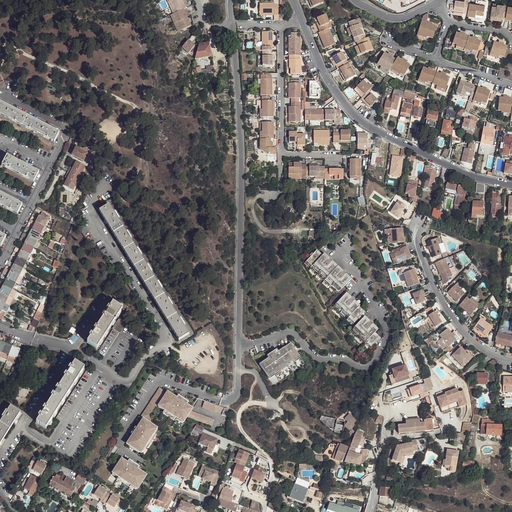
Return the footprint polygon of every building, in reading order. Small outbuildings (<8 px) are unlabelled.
[(174,10),(175,12),(183,9),(184,8),(180,0),(169,0),(170,2),(174,10)] [(470,3),(470,0),(455,0),(456,0),(455,5),(451,4),(450,10),(454,10),(454,11),(463,12),(468,13),(470,3)] [(277,7),(278,5),(274,5),(274,3),(259,3),(259,14),(274,14),(274,15),(278,15),(278,13),(277,7)] [(476,4),(470,3),(468,13),(468,15),(476,16),(476,15),(483,16),(485,6),(476,4)] [(503,17),(505,5),(498,4),(497,6),(493,5),(491,15),(503,17)] [(172,13),(179,30),(190,26),(186,15),(184,16),(184,14),(185,13),(183,9),(175,12),(172,13)] [(170,14),(177,31),(179,30),(172,13),(170,14)] [(328,28),(331,27),(329,22),(328,22),(325,14),(316,18),(318,22),(320,26),(317,27),(319,32),(328,28)] [(353,35),(356,43),(358,43),(361,41),(366,39),(365,35),(363,35),(360,29),(362,28),(358,19),(350,23),(352,28),(350,29),(353,35)] [(418,34),(428,37),(433,38),(437,27),(432,25),(426,23),(422,22),(418,34)] [(319,32),(318,33),(324,48),(334,43),(331,35),(328,28),(319,32)] [(262,51),(271,51),(271,48),(273,48),(273,32),(262,32),(262,46),(262,51)] [(193,33),(188,39),(191,42),(196,36),(193,33)] [(466,47),(469,37),(465,35),(460,34),(456,33),(453,43),(457,44),(466,47)] [(363,45),(359,47),(362,55),(372,50),(369,43),(371,42),(370,37),(366,39),(361,41),(363,45)] [(472,38),(469,37),(466,47),(473,49),(478,51),(481,41),(478,40),(472,38)] [(289,55),(300,55),(300,38),(289,38),(289,55)] [(188,39),(182,46),(188,51),(194,45),(191,42),(188,39)] [(505,57),(508,46),(504,45),(499,43),(494,42),(491,52),(500,55),(505,57)] [(209,45),(197,47),(193,59),(210,57),(209,45)] [(271,56),(271,51),(262,51),(262,66),(273,65),(273,56),(271,56)] [(337,69),(347,63),(341,52),(332,57),(336,64),(335,65),(337,69)] [(382,67),(390,71),(391,70),(392,67),(397,60),(393,57),(388,55),(385,53),(378,64),(382,67)] [(289,55),(288,55),(288,59),(288,68),(290,68),(290,74),(300,75),(300,60),(297,59),(297,56),(300,56),(300,55),(289,55)] [(392,67),(402,73),(405,75),(411,65),(407,63),(402,60),(398,58),(397,60),(392,67)] [(354,75),(347,63),(337,69),(339,74),(341,73),(345,80),(354,75)] [(392,67),(391,70),(400,76),(402,73),(392,67)] [(428,81),(433,83),(437,72),(432,70),(428,69),(423,67),(419,77),(428,81)] [(437,72),(433,83),(437,85),(446,88),(450,77),(446,76),(440,74),(437,72)] [(271,95),(272,95),(272,75),(262,75),(262,95),(271,95)] [(361,97),(371,87),(368,83),(366,85),(361,80),(356,86),(360,91),(359,92),(357,94),(361,97)] [(469,99),(473,101),(474,99),(478,87),(474,85),(461,80),(457,93),(465,96),(467,91),(471,93),(469,99)] [(290,98),(290,102),(299,102),(299,98),(300,98),(300,83),(290,83),(290,90),(289,90),(289,98),(290,98)] [(372,88),(371,87),(361,97),(360,98),(363,101),(364,99),(368,102),(370,105),(376,99),(371,94),(369,91),(372,88)] [(474,99),(482,101),(487,103),(491,91),(486,89),(482,88),(478,87),(474,99)] [(403,94),(394,90),(393,95),(400,97),(399,98),(402,99),(403,96),(403,94)] [(469,101),(469,99),(471,93),(467,91),(465,96),(457,93),(456,97),(469,101)] [(400,97),(393,95),(391,99),(387,98),(386,102),(398,105),(399,98),(400,97)] [(502,110),(511,111),(511,98),(509,98),(503,98),(499,97),(498,110),(502,110)] [(54,143),(60,132),(0,101),(0,114),(10,120),(21,125),(33,132),(45,138),(54,143)] [(273,101),(271,101),(262,101),(262,109),(262,117),(273,117),(273,109),(273,101)] [(299,102),(290,102),(290,107),(289,107),(289,115),(290,115),(290,122),(300,122),(300,107),(299,107),(299,102)] [(386,102),(385,107),(391,109),(396,110),(398,105),(386,102)] [(403,103),(400,115),(409,117),(412,106),(409,105),(403,103)] [(423,109),(419,108),(415,107),(414,114),(413,116),(415,117),(418,117),(421,117),(423,109)] [(306,120),(323,120),(323,109),(315,109),(309,110),(305,110),(306,120)] [(323,109),(323,120),(334,120),(339,120),(339,117),(339,109),(323,109)] [(454,111),(447,109),(445,115),(453,118),(454,115),(456,116),(456,115),(457,115),(457,113),(454,111)] [(435,111),(429,110),(425,124),(435,126),(438,112),(435,111)] [(476,122),(470,120),(464,118),(462,127),(473,130),(476,122)] [(443,121),(441,131),(452,134),(453,128),(449,127),(450,122),(443,121)] [(273,139),(273,131),(273,122),(262,123),(262,131),(262,139),(273,139)] [(486,140),(493,141),(494,135),(494,134),(493,133),(494,128),(484,126),(480,143),(485,144),(486,140)] [(349,141),(349,130),(339,130),(339,133),(332,133),(332,142),(340,142),(340,141),(349,141)] [(320,145),(328,145),(328,131),(314,131),(314,144),(320,144),(320,145)] [(298,145),(304,145),(304,135),(297,135),(297,132),(289,132),(289,143),(293,143),(297,143),(297,145),(298,145)] [(368,134),(358,134),(357,144),(368,144),(367,148),(367,149),(370,150),(372,140),(368,140),(368,134)] [(511,138),(503,137),(502,143),(501,143),(499,155),(509,157),(510,152),(511,151),(511,138)] [(276,155),(276,148),(270,148),(271,143),(273,143),(273,139),(262,139),(260,139),(260,148),(268,155),(276,155)] [(472,142),(469,142),(467,149),(464,148),(461,161),(471,163),(475,145),(472,144),(472,142)] [(77,150),(72,158),(84,164),(86,159),(88,156),(77,150)] [(39,172),(7,156),(5,160),(2,166),(34,183),(39,172)] [(403,158),(392,156),(391,165),(393,165),(392,167),(391,167),(390,173),(390,176),(394,176),(394,174),(401,175),(403,158)] [(360,159),(350,159),(350,177),(360,177),(360,159)] [(70,176),(78,180),(85,167),(77,162),(73,169),(70,176)] [(304,175),(304,164),(301,164),(301,163),(289,163),(289,174),(301,174),(301,175),(304,175)] [(306,165),(304,164),(304,175),(306,175),(306,177),(310,178),(310,177),(315,177),(323,176),(323,166),(318,166),(310,167),(306,167),(306,165)] [(511,165),(506,164),(505,164),(503,173),(511,175),(511,173),(511,165)] [(323,178),(323,180),(329,180),(329,175),(334,175),(334,180),(339,180),(339,169),(325,169),(325,166),(323,166),(323,176),(323,178)] [(434,176),(428,174),(427,174),(425,182),(433,184),(434,176)] [(73,191),(78,180),(70,176),(68,179),(65,186),(73,191)] [(408,179),(405,192),(409,193),(408,198),(414,199),(417,185),(412,184),(413,180),(408,179)] [(447,183),(446,189),(457,191),(459,194),(457,205),(455,205),(453,209),(461,211),(466,191),(463,186),(447,183)] [(476,192),(484,193),(484,185),(476,183),(476,192)] [(0,205),(10,211),(18,214),(23,205),(14,200),(13,200),(5,195),(0,192),(0,205)] [(405,205),(398,200),(396,204),(395,203),(389,212),(397,218),(398,216),(400,213),(403,209),(403,208),(405,205)] [(472,201),(471,205),(471,213),(482,214),(483,202),(472,201)] [(427,212),(431,206),(424,202),(422,209),(427,212)] [(126,254),(133,243),(131,239),(126,233),(119,220),(114,213),(109,205),(99,211),(106,221),(107,224),(118,241),(119,244),(126,254)] [(438,208),(433,207),(431,216),(443,220),(444,214),(437,211),(438,208)] [(39,216),(35,223),(44,228),(49,218),(41,213),(40,216),(39,216)] [(41,235),(44,228),(35,223),(32,230),(41,235)] [(37,242),(41,235),(32,230),(26,227),(24,231),(30,234),(28,237),(37,242)] [(389,229),(390,244),(403,242),(403,237),(402,228),(389,229)] [(34,249),(37,242),(28,237),(26,240),(25,244),(34,249)] [(438,244),(436,238),(426,241),(432,257),(441,254),(438,244)] [(441,243),(438,244),(441,254),(442,256),(447,254),(442,242),(441,243)] [(171,328),(173,331),(179,340),(189,334),(182,323),(180,319),(172,306),(168,300),(162,290),(158,283),(151,273),(147,266),(141,256),(137,249),(133,243),(126,254),(128,258),(130,261),(138,275),(140,278),(149,291),(151,294),(159,308),(161,311),(171,328)] [(30,256),(34,249),(25,244),(21,251),(30,256)] [(410,257),(405,246),(399,249),(399,251),(398,252),(392,254),(396,262),(396,263),(410,257)] [(396,248),(390,251),(391,252),(388,253),(392,264),(396,262),(392,254),(398,252),(396,248)] [(314,251),(310,255),(304,261),(310,266),(309,268),(336,293),(350,278),(344,273),(341,271),(342,271),(331,261),(330,261),(328,259),(328,258),(322,253),(321,255),(315,250),(314,251)] [(17,258),(27,263),(30,256),(21,251),(20,253),(17,258)] [(23,270),(27,263),(17,258),(14,265),(23,270)] [(444,258),(436,262),(438,265),(436,266),(443,280),(441,281),(443,284),(446,283),(449,280),(448,278),(452,276),(445,262),(446,261),(444,258)] [(12,268),(10,272),(19,277),(23,270),(14,265),(12,268)] [(413,270),(402,273),(407,288),(418,284),(415,275),(413,270)] [(19,277),(10,272),(7,279),(16,284),(19,277)] [(16,284),(7,279),(3,286),(12,291),(16,284)] [(464,293),(455,284),(447,292),(456,301),(464,293)] [(12,291),(3,286),(0,292),(0,293),(9,298),(12,291)] [(345,292),(332,307),(346,319),(347,317),(353,322),(357,317),(362,311),(363,310),(357,305),(358,304),(353,299),(350,297),(351,297),(345,292)] [(422,296),(421,292),(412,295),(416,305),(425,302),(422,296)] [(9,298),(0,293),(0,301),(5,305),(9,298)] [(466,296),(459,305),(471,314),(478,306),(469,299),(466,296)] [(469,299),(478,306),(480,304),(471,296),(469,299)] [(95,331),(92,335),(87,343),(97,349),(123,309),(113,303),(108,311),(105,315),(95,331)] [(38,322),(41,314),(40,314),(36,311),(33,319),(36,321),(38,322)] [(442,323),(434,311),(427,315),(435,327),(442,323)] [(364,314),(350,329),(364,342),(365,341),(371,346),(380,335),(374,330),(377,327),(372,322),(371,322),(369,320),(369,319),(364,314)] [(493,326),(481,317),(475,326),(487,335),(493,326)] [(36,329),(38,322),(36,321),(33,319),(30,326),(33,327),(36,329)] [(127,324),(119,319),(113,329),(121,334),(127,324)] [(413,327),(406,332),(413,342),(420,337),(413,327)] [(451,333),(447,329),(439,335),(449,346),(456,340),(457,340),(460,338),(456,332),(453,335),(451,333)] [(511,346),(511,335),(498,332),(495,343),(511,347),(511,346)] [(267,358),(258,365),(267,377),(273,373),(274,375),(287,366),(286,365),(298,356),(294,350),(290,343),(277,352),(267,358)] [(0,360),(6,362),(12,347),(5,344),(0,356),(0,360)] [(470,359),(465,354),(463,352),(466,349),(462,345),(451,355),(462,366),(470,359)] [(21,350),(12,347),(6,362),(14,366),(21,350)] [(267,358),(277,352),(275,350),(266,356),(267,358)] [(67,374),(57,390),(54,394),(44,410),(41,415),(36,422),(46,429),(85,368),(75,362),(70,370),(67,374)] [(404,365),(391,369),(393,374),(394,379),(408,374),(404,365)] [(487,374),(477,373),(476,384),(486,385),(487,374)] [(393,374),(388,375),(391,384),(409,378),(408,374),(394,379),(393,374)] [(511,376),(504,377),(503,386),(505,385),(506,391),(506,392),(511,391),(511,376)] [(430,377),(423,379),(427,389),(434,387),(430,377)] [(188,405),(179,399),(169,392),(169,393),(161,388),(142,418),(144,419),(128,444),(140,453),(141,452),(144,447),(146,448),(154,435),(153,434),(157,428),(152,424),(156,418),(151,415),(163,398),(165,399),(161,405),(167,409),(166,411),(179,419),(180,418),(185,421),(186,422),(189,418),(214,427),(216,420),(192,412),(194,409),(188,405)] [(457,389),(447,393),(444,394),(445,395),(437,398),(440,408),(448,405),(447,402),(452,401),(457,399),(460,407),(467,405),(462,391),(458,393),(457,389)] [(180,396),(179,399),(188,405),(190,403),(180,396)] [(206,402),(204,408),(223,415),(223,416),(227,417),(230,409),(227,409),(206,402)] [(167,409),(161,405),(160,408),(165,411),(164,413),(177,421),(178,420),(184,424),(185,421),(180,418),(179,419),(166,411),(167,409)] [(0,422),(0,444),(7,433),(20,413),(11,406),(7,411),(3,418),(0,422)] [(349,413),(356,419),(358,417),(351,410),(349,413)] [(349,413),(343,419),(347,422),(344,425),(349,431),(346,434),(350,437),(354,432),(351,429),(357,423),(355,421),(356,419),(349,413)] [(400,426),(400,432),(433,430),(433,418),(425,419),(425,422),(420,423),(420,421),(408,422),(408,425),(400,426)] [(472,423),(464,424),(462,434),(469,433),(472,423)] [(486,435),(493,435),(494,426),(486,425),(486,435)] [(494,426),(493,435),(501,436),(502,426),(494,426)] [(193,430),(188,437),(195,441),(199,432),(193,430)] [(357,431),(350,446),(355,447),(357,448),(361,438),(363,433),(357,431)] [(207,447),(212,449),(213,450),(217,439),(203,434),(199,443),(207,447)] [(154,435),(146,448),(147,448),(148,449),(157,437),(155,435),(154,435)] [(412,443),(397,446),(393,461),(401,463),(403,455),(419,451),(418,447),(428,445),(426,438),(416,440),(411,441),(412,443)] [(336,459),(341,445),(338,444),(333,458),(336,459)] [(348,447),(341,445),(336,459),(343,462),(348,447)] [(236,463),(243,466),(249,452),(239,448),(233,462),(236,463)] [(459,452),(447,450),(444,466),(450,467),(449,472),(455,473),(459,452)] [(352,454),(348,452),(344,462),(360,466),(363,456),(354,454),(352,454)] [(129,463),(122,459),(114,471),(114,472),(120,475),(119,477),(131,486),(132,484),(138,488),(138,489),(147,476),(138,469),(129,463)] [(188,481),(195,464),(185,460),(182,467),(180,467),(177,475),(184,479),(184,480),(188,481)] [(464,460),(461,468),(471,471),(473,463),(464,460)] [(36,463),(32,461),(28,468),(41,475),(46,466),(37,461),(36,463)] [(130,461),(129,463),(138,469),(140,467),(130,461)] [(340,465),(334,464),(332,470),(338,472),(340,465)] [(213,470),(203,466),(199,477),(203,479),(203,480),(212,483),(211,485),(215,486),(219,476),(212,473),(213,470)] [(242,470),(234,467),(230,477),(242,482),(246,473),(242,471),(242,470)] [(263,474),(253,470),(250,478),(260,482),(263,474)] [(88,478),(80,473),(76,479),(84,484),(88,478)] [(54,477),(49,485),(64,493),(71,496),(74,492),(75,492),(74,493),(79,496),(81,493),(80,492),(83,487),(62,475),(61,477),(57,474),(55,478),(54,477)] [(39,479),(31,475),(24,488),(29,491),(28,494),(33,498),(40,484),(37,482),(39,479)] [(131,486),(119,477),(118,478),(117,479),(130,488),(131,487),(131,486)] [(297,478),(295,484),(307,488),(310,483),(297,478)] [(307,488),(295,484),(294,486),(290,496),(297,499),(297,501),(302,503),(305,496),(306,497),(309,491),(308,490),(308,489),(307,488)] [(107,491),(99,486),(97,489),(94,494),(101,499),(100,500),(106,504),(107,503),(114,508),(120,500),(112,495),(111,497),(106,493),(107,491)] [(170,499),(172,495),(174,491),(165,486),(162,490),(163,491),(159,500),(163,502),(161,506),(168,510),(170,506),(169,505),(172,500),(170,499)] [(290,496),(294,486),(289,495),(288,497),(289,499),(296,502),(303,504),(305,504),(306,497),(305,496),(302,503),(297,501),(297,499),(290,496)] [(233,491),(222,487),(216,504),(235,511),(238,504),(231,501),(233,497),(231,496),(233,491)] [(391,488),(382,487),(381,496),(390,497),(391,488)] [(159,500),(157,499),(154,505),(160,508),(161,506),(163,502),(159,500)] [(92,502),(90,505),(92,506),(95,508),(98,503),(93,500),(92,502)] [(190,504),(187,503),(182,501),(178,509),(186,511),(196,511),(197,511),(193,509),(195,506),(190,504)] [(249,509),(245,507),(243,511),(258,511),(257,505),(249,502),(249,509)]
